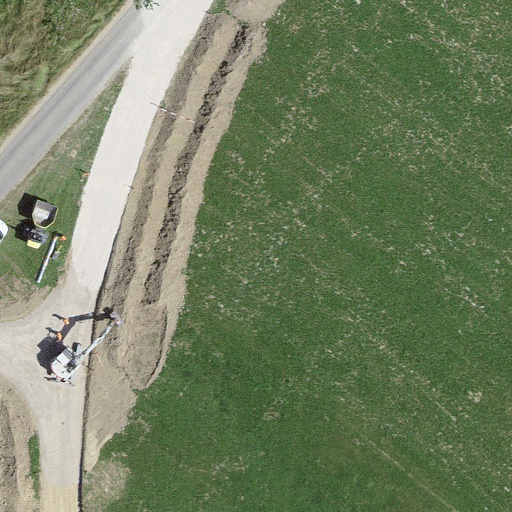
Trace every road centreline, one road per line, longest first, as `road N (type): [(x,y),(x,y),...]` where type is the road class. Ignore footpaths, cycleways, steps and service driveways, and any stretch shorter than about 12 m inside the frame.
road 1 (unclassified): [(182,0),(124,137),(64,356)]
road 2 (unclassified): [(64,356),(61,511)]
